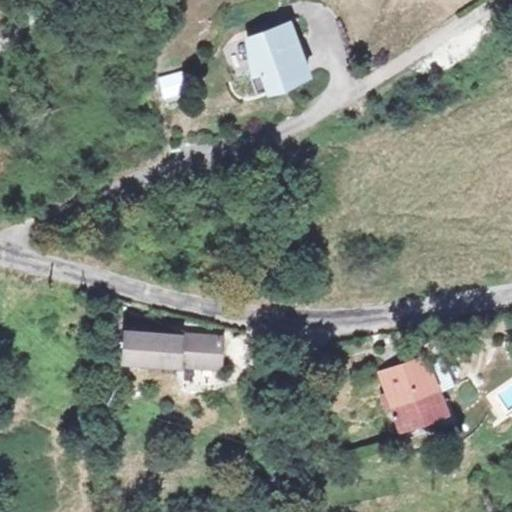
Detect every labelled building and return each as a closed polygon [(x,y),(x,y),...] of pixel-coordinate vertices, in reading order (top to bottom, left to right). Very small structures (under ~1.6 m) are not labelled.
[(283,9),(270,15),(279,22),(282,30),(290,28),(283,9)] [(270,15),(241,27),(250,64),(244,66),(252,85),(278,75),(285,56),(299,51),(290,28),(282,30),(279,22),(270,15)] [(304,64),(299,51),(285,56),(278,75),(304,64)] [(178,71),(158,77),(164,96),(184,91),(178,71)] [(446,336),(425,341),(429,356),(450,350),(446,336)] [(230,350),(132,340),(128,375),(226,384),(230,350)] [(426,357),(374,373),(391,437),(445,418),(426,357)]
